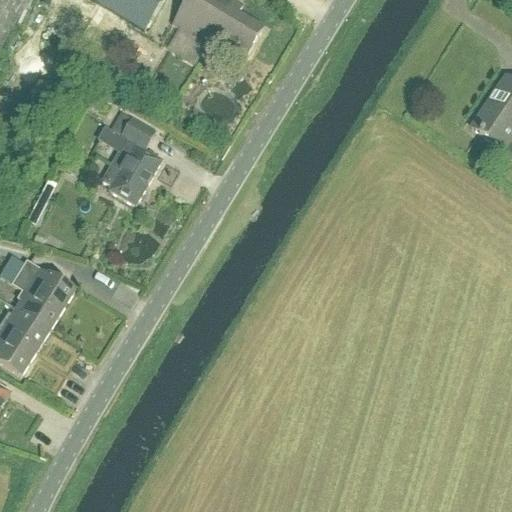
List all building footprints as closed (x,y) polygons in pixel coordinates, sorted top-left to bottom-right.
[(0,0),(0,58),(31,5),(21,0),(0,0)] [(150,29),(167,0),(88,0),(111,13),(108,19),(128,31),(135,19),(150,29)] [(225,0),(190,0),(171,32),(215,58),(219,51),(233,60),(235,56),(246,63),(263,36),(238,21),(243,11),(225,0)] [(504,156),(511,143),(511,87),(505,83),(471,134),(504,156)] [(102,189),(111,195),(109,198),(134,213),(161,168),(144,158),(155,140),(124,121),(112,140),(126,148),(110,174),(102,189)] [(16,316),(51,338),(75,299),(50,283),(49,284),(27,270),(13,292),(23,299),(19,306),(21,308),(16,316)] [(51,338),(16,316),(12,323),(9,322),(0,335),(0,371),(21,385),(51,338)] [(0,417),(10,402),(0,395),(0,417)]
